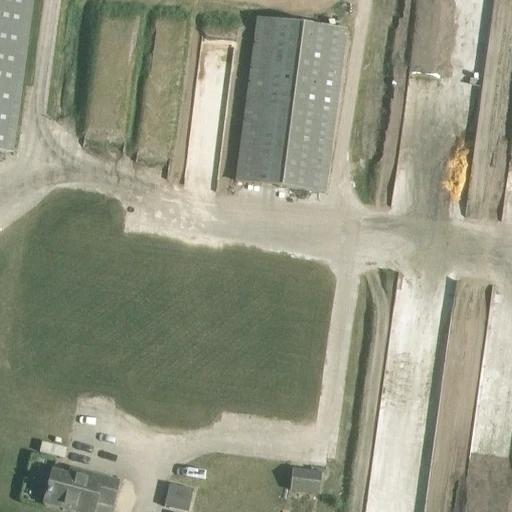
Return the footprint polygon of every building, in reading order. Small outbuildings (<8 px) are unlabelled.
[(33,0),(0,0),(0,153),(13,155),(33,0)] [(347,30),(256,18),(235,182),(325,194),(347,30)] [(213,412),(229,289),(234,253),(137,240),(110,440),(151,446),(157,405),(213,412)] [(217,412),(310,425),(331,263),(238,250),(217,412)] [(322,471),(292,469),(290,492),(321,495),(322,471)] [(111,506),(116,486),(69,473),(67,478),(52,474),(49,483),(44,503),(64,508),(65,505),(74,508),(73,511),(79,511),(91,511),(95,501),(111,506)] [(163,507),(183,511),(187,511),(192,490),(168,485),(163,507)]
